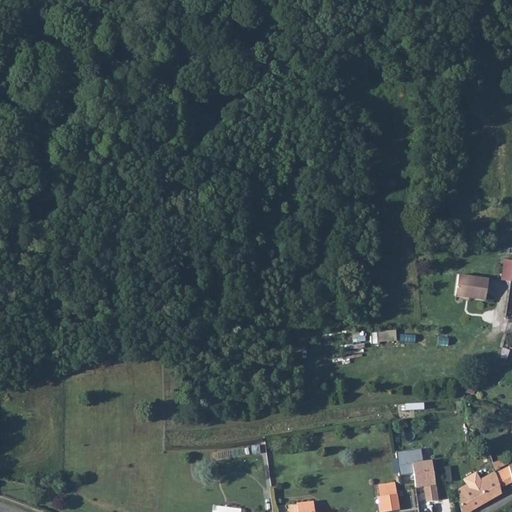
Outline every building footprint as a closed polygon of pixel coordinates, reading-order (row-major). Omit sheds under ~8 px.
[(511,280),(511,259),(504,259),(501,280),(511,280)] [(458,274),(454,294),(485,300),(489,280),(458,274)] [(424,363),(424,378),(449,379),(449,364),(424,363)] [(424,501),(437,500),(431,460),(422,461),(420,448),(395,452),(399,477),(411,474),(414,489),(422,487),(424,501)] [(503,460),(494,462),(496,470),(505,467),(503,460)] [(511,465),(495,474),(499,493),(511,485),(511,465)] [(458,490),(461,511),(466,511),(499,493),(495,474),(494,472),(489,473),(491,479),(471,489),(470,482),(461,485),(462,489),(458,490)] [(379,496),(376,497),(378,511),(380,511),(398,510),(394,482),(377,484),(379,496)] [(295,511),(311,511),(311,501),(295,502),(295,511)]
